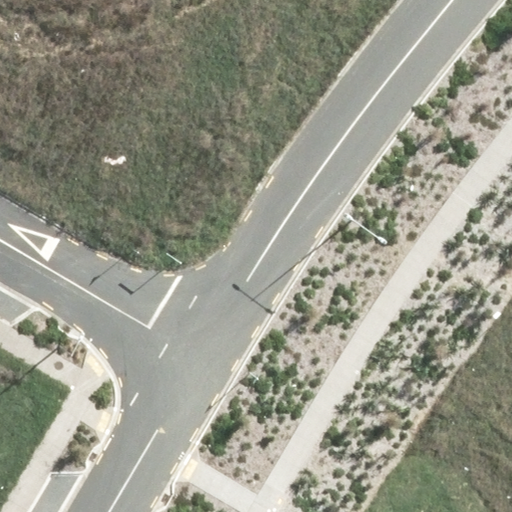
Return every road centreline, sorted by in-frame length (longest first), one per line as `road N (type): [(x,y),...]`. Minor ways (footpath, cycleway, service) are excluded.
road 1 (residential): [(190,357),(442,0)]
road 2 (residential): [(190,357),(0,239)]
road 3 (residential): [(102,511),(190,357)]
